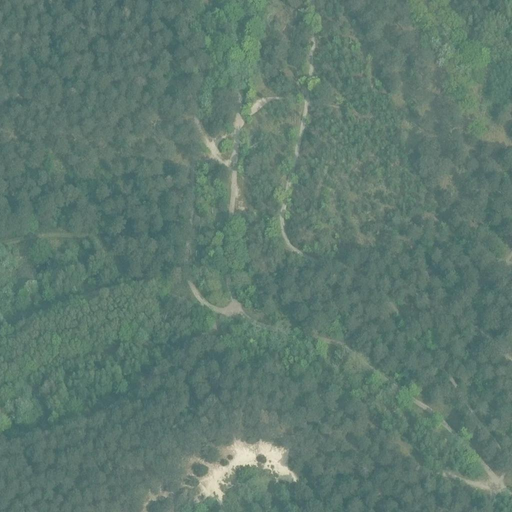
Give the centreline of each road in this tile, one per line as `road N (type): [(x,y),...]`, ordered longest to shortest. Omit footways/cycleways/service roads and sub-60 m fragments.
road 1 (track): [(237,118),(230,313),(129,285),(76,298),(0,336)]
road 2 (track): [(505,511),(390,397),(342,364),(230,313)]
road 3 (unknown): [(230,313),(91,419),(0,449)]
road 4 (track): [(262,502),(483,486)]
